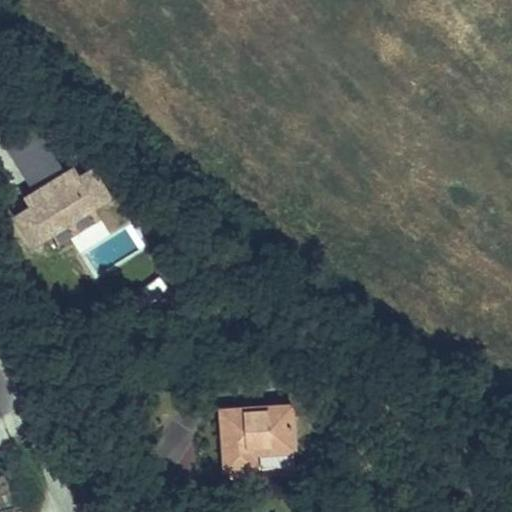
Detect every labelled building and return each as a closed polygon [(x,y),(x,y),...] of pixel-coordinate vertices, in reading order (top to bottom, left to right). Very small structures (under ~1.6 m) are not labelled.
[(47,132),(32,109),(9,125),(24,148),(47,132)] [(86,190),(106,177),(89,151),(77,159),(71,151),(63,156),(47,132),(24,148),(39,172),(24,182),(34,196),(19,205),(33,225),(67,203),(65,199),(84,186),(86,190)] [(291,387),(219,395),(226,454),(253,451),(251,436),(259,435),(296,431),(291,387)] [(251,436),(253,451),(261,449),(259,435),(251,436)] [(395,457),(365,475),(374,489),(404,471),(395,457)]
